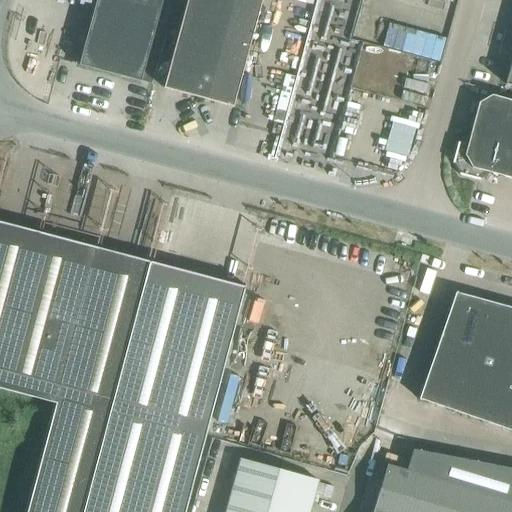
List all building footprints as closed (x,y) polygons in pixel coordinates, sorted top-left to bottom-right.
[(96,0),(79,66),(141,82),(162,0),(96,0)] [(187,0),(164,89),(198,98),(224,0),(187,0)] [(233,107),(262,0),(224,0),(198,98),(233,107)] [(491,174),(511,179),(511,101),(492,96),(479,103),(470,137),(458,143),(453,163),(459,175),(480,181),(491,174)] [(149,260),(149,262),(148,262),(91,248),(92,245),(91,245),(90,247),(0,222),(0,390),(55,405),(26,511),(184,511),(244,286),(243,286),(243,287),(150,263),(150,261),(149,260)] [(456,293),(437,346),(471,357),(490,302),(456,293)] [(511,308),(490,302),(471,357),(505,367),(511,345),(511,308)] [(471,357),(437,346),(419,400),(452,411),(471,357)] [(471,357),(452,411),(486,423),(505,367),(471,357)] [(511,369),(505,367),(486,423),(511,431),(511,369)] [(406,471),(387,465),(372,511),(511,511),(511,469),(412,451),(406,471)] [(241,459),(225,511),(309,511),(319,481),(318,481),(241,459)]
